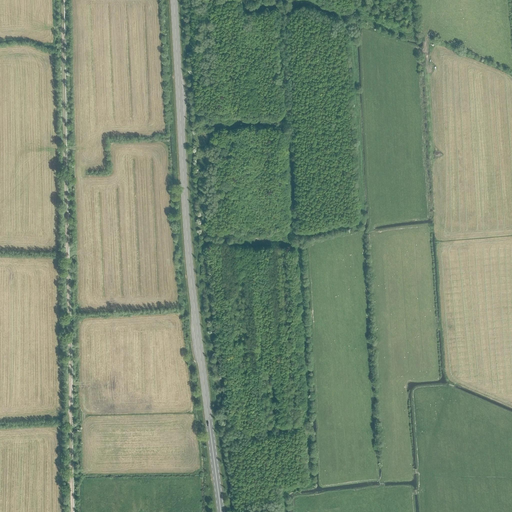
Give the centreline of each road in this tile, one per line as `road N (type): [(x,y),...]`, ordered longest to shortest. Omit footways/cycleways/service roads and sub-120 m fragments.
road 1 (primary): [(220,511),(190,279),(173,0)]
road 2 (track): [(59,0),(69,511)]
